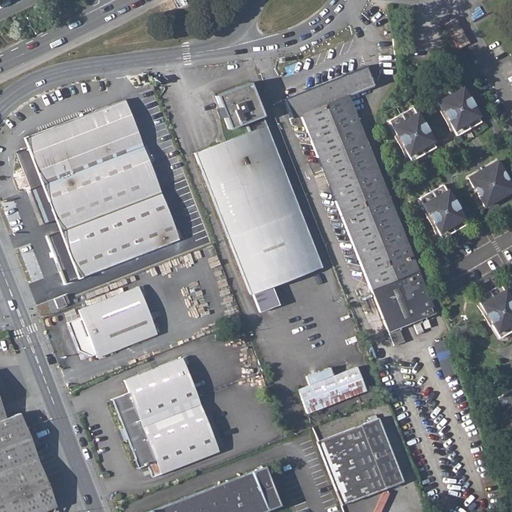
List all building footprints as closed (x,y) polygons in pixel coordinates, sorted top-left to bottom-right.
[(455,16),(443,23),(458,48),(469,42),(455,16)] [(364,66),(282,99),(290,118),(300,115),(387,332),(434,313),(347,95),(372,85),(364,66)] [(479,122),(456,81),(433,95),(456,135),(479,122)] [(248,83),(216,96),(228,129),(245,122),(248,131),(194,153),(250,295),(320,267),(248,83)] [(123,99),(24,137),(28,147),(15,152),(40,217),(43,216),(46,222),(49,221),(55,219),(60,231),(158,193),(147,162),(144,163),(138,147),(141,146),(123,99)] [(434,147),(410,107),(387,120),(410,160),(434,147)] [(138,147),(144,163),(147,162),(141,146),(138,147)] [(495,161),(466,177),(472,188),(473,187),(477,195),(483,206),(511,190),(495,161)] [(464,224),(441,184),(417,198),(440,238),(464,224)] [(53,233),(47,236),(65,282),(176,240),(158,193),(60,231),(53,233)] [(49,221),(53,233),(60,231),(55,219),(49,221)] [(511,329),(511,309),(498,284),(474,298),(497,338),(511,329)] [(129,290),(78,310),(80,317),(66,322),(78,351),(89,356),(95,353),(96,357),(155,334),(148,316),(139,293),(137,287),(136,287),(129,290)] [(139,293),(148,316),(155,313),(146,290),(139,293)] [(66,295),(54,299),(57,308),(69,304),(66,295)] [(432,345),(464,434),(477,428),(445,340),(432,345)] [(78,351),(81,359),(89,356),(78,351)] [(185,357),(123,380),(128,392),(112,399),(123,428),(127,439),(137,469),(147,465),(151,477),(217,451),(183,366),(188,364),(185,357)] [(298,389),(307,413),(367,391),(358,366),(334,375),(331,367),(306,376),(309,385),(298,389)] [(511,387),(495,397),(501,409),(503,407),(510,419),(508,420),(511,427),(511,387)] [(0,511),(37,511),(54,506),(17,413),(4,419),(0,409),(0,511)] [(377,418),(316,442),(341,505),(402,481),(377,418)] [(502,495),(477,428),(464,434),(488,500),(502,495)] [(263,467),(147,511),(261,511),(278,505),(263,467)]
